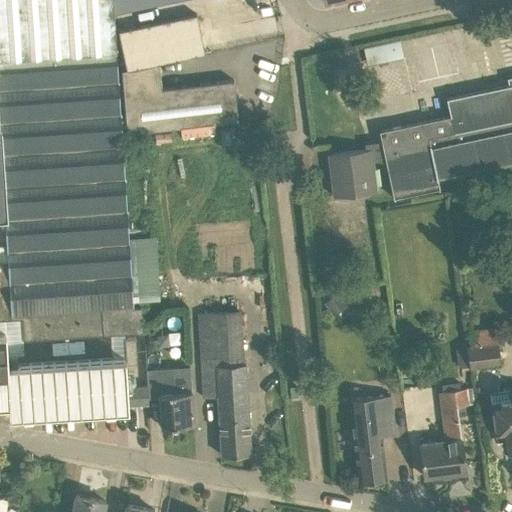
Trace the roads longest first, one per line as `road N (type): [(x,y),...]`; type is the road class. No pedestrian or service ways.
road 1 (residential): [(0,437),(390,511)]
road 2 (residential): [(308,22),(435,0)]
